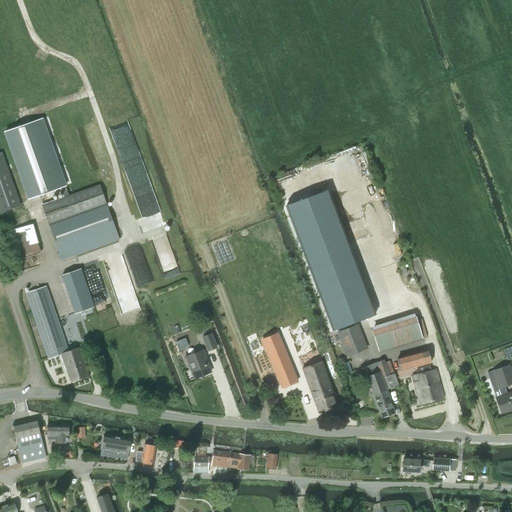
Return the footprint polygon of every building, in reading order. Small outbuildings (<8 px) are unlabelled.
[(27,199),(65,186),(41,119),(4,132),(27,199)] [(0,213),(20,206),(1,153),(0,153),(0,213)] [(282,175),(272,179),(274,184),(284,181),(282,175)] [(118,240),(105,202),(98,185),(42,205),(62,260),(118,240)] [(323,203),(285,215),(331,329),(364,316),(323,203)] [(74,314),(93,307),(80,269),(61,276),(74,314)] [(71,382),(88,377),(79,348),(67,352),(45,287),(26,293),(48,359),(61,354),(71,382)] [(365,326),(373,352),(418,339),(410,313),(365,326)] [(347,357),(366,349),(357,326),(338,333),(347,357)] [(217,348),(212,333),(202,337),(207,352),(217,348)] [(277,333),(262,340),(268,355),(282,388),(297,381),(277,333)] [(511,358),(511,345),(503,348),(508,360),(511,358)] [(401,371),(430,363),(427,350),(398,358),(401,371)] [(196,378),(210,372),(202,351),(185,358),(190,371),(192,370),(196,378)] [(386,390),(398,385),(394,374),(389,375),(383,360),(376,363),(379,372),(366,377),(381,418),(395,413),(386,390)] [(302,369),(319,413),(338,407),(321,362),(302,369)] [(347,362),(341,365),(345,374),(351,371),(347,362)] [(379,372),(376,363),(363,368),(366,377),(379,372)] [(511,392),(507,394),(504,387),(511,383),(511,373),(509,365),(492,371),(501,396),(496,398),(501,413),(511,409),(511,392)] [(417,375),(412,376),(420,405),(443,399),(436,370),(431,371),(429,366),(416,370),(417,375)] [(16,441),(40,436),(35,418),(12,425),(16,441)] [(68,426),(47,426),(47,437),(47,440),(55,440),(55,444),(63,443),(71,443),(71,437),(68,437),(68,426)] [(83,428),(75,428),(76,438),(84,438),(83,428)] [(104,435),(102,449),(114,451),(113,457),(126,459),(129,439),(104,435)] [(40,436),(16,441),(22,464),(45,458),(40,436)] [(137,451),(136,461),(140,462),(140,463),(152,465),(155,446),(143,444),(142,452),(137,451)] [(71,460),(74,456),(69,451),(66,455),(71,460)] [(227,468),(229,454),(213,451),(212,459),(208,458),(208,464),(212,465),(211,466),(227,468)] [(248,471),(250,457),(229,454),(227,468),(248,471)] [(277,455),(268,454),(266,469),(275,470),(277,455)] [(13,457),(7,458),(10,466),(16,464),(13,457)] [(194,474),(208,474),(208,464),(208,458),(194,458),(194,474)] [(449,459),(433,458),(432,470),(448,471),(449,459)] [(427,467),(427,461),(420,461),(403,459),(402,471),(419,473),(420,466),(427,467)] [(101,511),(112,511),(106,495),(96,498),(101,511)] [(16,511),(13,503),(0,507),(0,511),(16,511)]
